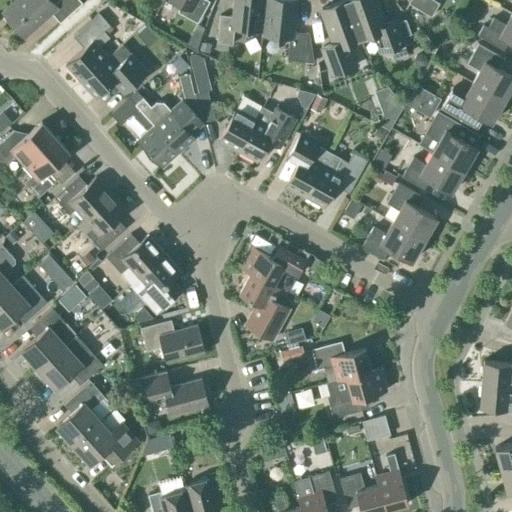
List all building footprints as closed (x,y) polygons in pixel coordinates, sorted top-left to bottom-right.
[(60,22),(82,2),(80,0),(57,0),(54,3),(51,0),(15,0),(3,12),(24,36),(51,12),(60,22)] [(197,22),(209,0),(208,0),(174,0),(181,4),(177,11),(197,22)] [(234,27),(262,30),(265,0),(233,0),(232,16),(219,14),(216,42),(232,44),(234,27)] [(265,0),(262,30),(263,30),(262,34),(289,37),(287,59),(313,61),(309,33),(293,31),(296,0),(265,0)] [(361,39),(346,0),(341,0),(321,8),(334,42),(322,46),(333,74),(354,66),(346,44),(361,39)] [(346,0),(361,39),(375,34),(382,52),(392,48),(396,58),(407,53),(395,19),(384,24),(375,0),(346,0)] [(410,0),(409,2),(431,16),(439,2),(435,0),(410,0)] [(80,80),(107,56),(99,46),(109,36),(103,30),(109,25),(98,12),(73,35),(84,48),(66,64),(80,80)] [(511,40),(511,12),(505,24),(493,17),(487,26),(483,24),(477,34),(503,49),(509,39),(511,40)] [(122,43),(107,56),(80,80),(95,97),(118,76),(126,85),(145,68),(122,43)] [(479,70),(472,81),(503,99),(511,84),(511,75),(494,65),(499,55),(478,43),(466,62),(479,70)] [(188,53),(198,92),(207,89),(199,54),(195,52),(188,53)] [(415,63),(419,64),(424,63),(426,59),(424,55),(420,53),(416,55),(414,59),(415,63)] [(491,121),(503,99),(472,81),(465,95),(452,88),(447,96),(442,106),(463,118),(469,108),(491,121)] [(421,87),(409,106),(431,120),(443,100),(421,87)] [(154,124),(178,151),(195,136),(192,134),(204,123),(203,121),(195,92),(194,88),(181,91),(182,98),(170,109),(163,101),(156,101),(151,105),(136,89),(129,96),(138,107),(132,113),(147,130),(154,124)] [(203,121),(215,119),(207,89),(195,92),(203,121)] [(219,139),(238,150),(263,105),(243,94),(219,139)] [(138,107),(129,96),(110,113),(120,124),(132,113),(138,107)] [(402,105),(395,96),(379,123),(388,128),(402,105)] [(272,110),(263,105),(238,150),(257,161),(272,134),(283,140),(295,118),(274,106),(272,110)] [(439,139),(432,151),(463,169),(476,147),(454,135),(459,125),(438,112),(427,132),(439,139)] [(24,164),(55,136),(41,121),(22,138),(14,129),(0,141),(0,160),(4,165),(15,155),(24,164)] [(154,124),(147,130),(137,139),(162,166),(178,151),(154,124)] [(285,185),(304,195),(329,151),(317,145),(320,141),(301,130),(289,152),(299,158),(285,185)] [(55,136),(24,164),(32,174),(24,181),(38,196),(58,179),(49,170),(69,152),(55,136)] [(348,162),(329,151),(304,195),(324,206),(335,186),(348,193),(367,159),(354,152),(348,162)] [(451,191),(463,169),(432,151),(425,163),(413,156),(402,175),(423,188),(429,178),(451,191)] [(391,185),(396,177),(385,170),(382,174),(373,168),(368,176),(379,183),(381,179),(391,185)] [(84,217),(111,193),(96,176),(87,184),(78,174),(54,196),(69,213),(75,208),(84,217)] [(399,209),(392,221),(423,238),(436,217),(414,204),(419,194),(398,182),(387,202),(399,209)] [(111,193),(84,217),(92,227),(86,232),(101,249),(125,227),(117,218),(126,210),(111,193)] [(357,221),(364,208),(353,202),(346,215),(357,221)] [(411,260),(423,238),(392,221),(385,233),(373,225),(362,245),(383,257),(389,247),(411,260)] [(138,276),(164,252),(148,234),(132,248),(124,239),(105,255),(121,272),(128,266),(138,276)] [(0,294),(11,284),(3,274),(15,263),(14,258),(1,244),(0,245),(0,294)] [(271,283),(281,289),(287,292),(305,260),(278,245),(272,256),(253,246),(242,267),(250,271),(271,283)] [(164,252),(138,276),(147,286),(139,293),(155,310),(173,294),(165,285),(181,270),(164,252)] [(60,256),(47,264),(63,291),(77,283),(60,256)] [(328,281),(333,273),(325,267),(319,275),(328,281)] [(281,289),(271,283),(250,271),(239,291),(256,301),(243,323),(272,339),(289,309),(274,301),(281,289)] [(91,272),(79,281),(101,310),(113,301),(91,272)] [(28,318),(46,301),(22,274),(11,284),(0,294),(0,325),(1,327),(20,310),(28,318)] [(38,368),(65,344),(76,334),(51,307),(33,324),(40,332),(21,349),(38,368)] [(165,360),(204,350),(197,324),(174,330),(171,319),(140,327),(146,350),(162,346),(165,360)] [(76,334),(65,344),(38,368),(55,386),(74,369),(83,380),(102,364),(86,346),(76,334)] [(327,381),(370,369),(364,347),(337,354),(334,342),(311,348),(317,369),(324,367),(327,381)] [(303,355),(301,345),(279,350),(282,361),(303,355)] [(511,361),(483,359),(481,382),(511,385),(511,361)] [(380,366),(370,369),(327,381),(325,382),(329,395),(327,395),(333,417),(362,409),(359,397),(386,389),(380,366)] [(169,413),(208,403),(201,378),(170,386),(166,370),(143,377),(150,404),(166,399),(169,413)] [(100,398),(103,395),(90,380),(68,400),(75,408),(56,425),(73,444),(100,420),(110,410),(100,398)] [(511,385),(481,382),(479,406),(511,408),(511,385)] [(367,440),(390,434),(384,414),(361,420),(367,440)] [(109,430),(100,420),(73,444),(90,462),(109,445),(119,456),(137,440),(120,420),(109,430)] [(171,445),(168,433),(157,436),(161,447),(171,445)] [(283,441),(273,444),(260,448),(263,460),(286,454),(283,441)] [(501,469),(511,466),(511,442),(495,447),(501,469)] [(377,484),(384,509),(408,503),(394,453),(385,455),(389,471),(375,475),(377,484)] [(511,466),(501,469),(507,492),(511,490),(511,466)] [(184,484),(185,488),(191,511),(217,511),(215,501),(226,498),(219,470),(207,473),(208,477),(184,484)] [(303,511),(327,511),(323,497),(335,493),(329,470),(294,480),(300,505),(302,505),(303,511)] [(384,511),(384,509),(377,484),(364,488),(360,472),(339,477),(346,501),(357,497),(361,511),(384,511)] [(191,511),(185,488),(161,495),(160,491),(148,494),(152,511),(191,511)] [(303,511),(302,505),(300,505),(287,509),(283,493),(274,495),(278,511),(303,511)]
